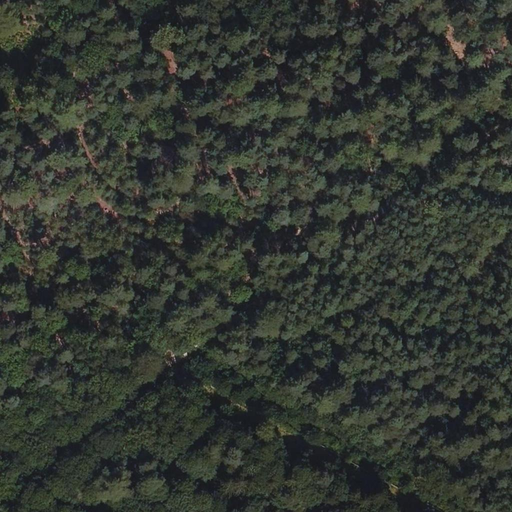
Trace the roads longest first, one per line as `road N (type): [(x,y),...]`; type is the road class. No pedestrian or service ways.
road 1 (track): [(2,511),(254,310),(511,124)]
road 2 (track): [(408,511),(172,376)]
